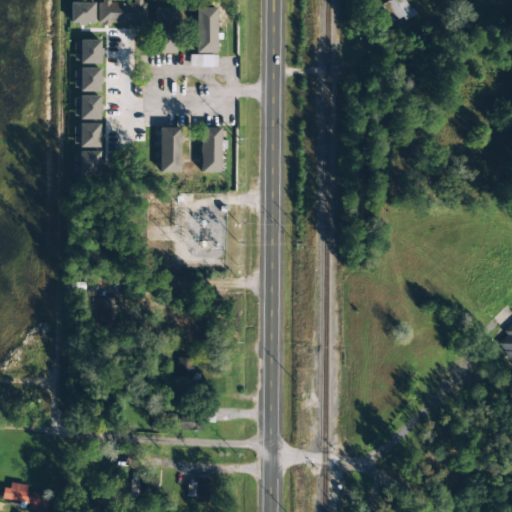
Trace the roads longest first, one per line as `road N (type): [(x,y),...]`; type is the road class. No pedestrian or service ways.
road 1 (tertiary): [(267,511),(271,0)]
road 2 (residential): [(0,427),(267,450)]
road 3 (residential): [(444,511),(371,463),(267,450)]
